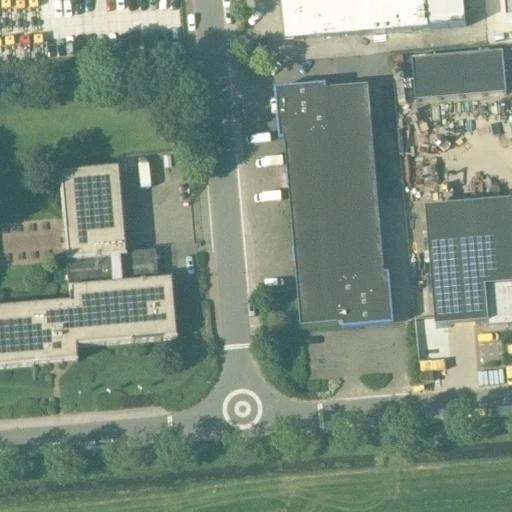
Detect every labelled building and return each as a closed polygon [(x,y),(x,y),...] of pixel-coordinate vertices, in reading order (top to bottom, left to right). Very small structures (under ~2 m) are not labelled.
[(467,29),(464,0),(281,0),(286,44),(467,29)] [(511,53),(421,57),(423,99),(511,94),(511,53)] [(389,324),(369,89),(282,97),(302,331),(389,324)] [(175,341),(170,281),(156,283),(154,254),(125,257),(118,170),(57,175),(68,304),(0,310),(0,370),(76,364),(75,350),(175,341)] [(511,203),(426,211),(436,330),(490,326),(490,330),(511,328),(511,335),(511,203)]
